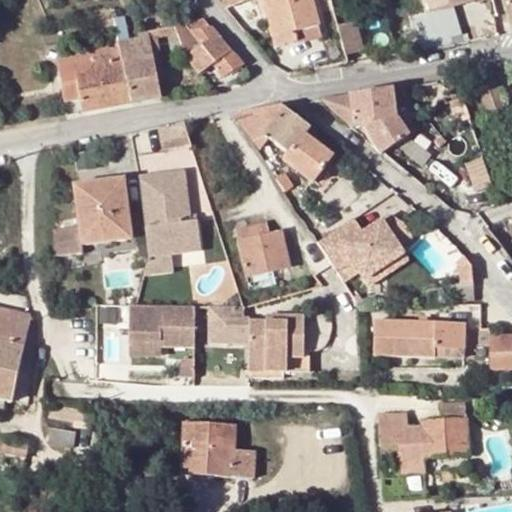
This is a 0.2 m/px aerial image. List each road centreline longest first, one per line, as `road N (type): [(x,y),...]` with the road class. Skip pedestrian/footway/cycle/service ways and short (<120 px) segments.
road 1 (residential): [(511,295),(458,226),(276,91)]
road 2 (residential): [(0,142),(276,91)]
road 3 (residential): [(276,91),(511,47)]
